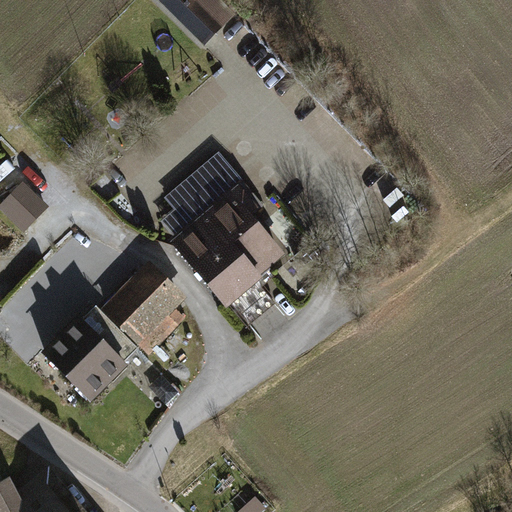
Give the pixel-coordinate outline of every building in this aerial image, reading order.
[(233,15),(217,0),(162,0),(206,43),(233,15)] [(219,153),(166,196),(176,209),(161,222),(174,236),(230,188),(253,217),(264,207),(219,153)] [(0,192),(14,179),(0,165),(0,192)] [(48,204),(25,181),(0,206),(0,209),(21,230),(48,204)] [(253,217),(230,188),(174,236),(169,241),(226,309),(285,253),(253,217)] [(12,306),(28,317),(47,286),(60,294),(78,266),(49,248),(12,306)] [(188,296),(150,259),(102,309),(140,344),(150,353),(186,317),(178,308),(188,296)] [(92,301),(42,351),(93,402),(130,363),(127,359),(140,344),(102,309),(92,301)] [(0,511),(89,511),(53,466),(19,489),(12,476),(0,482),(0,511)]
